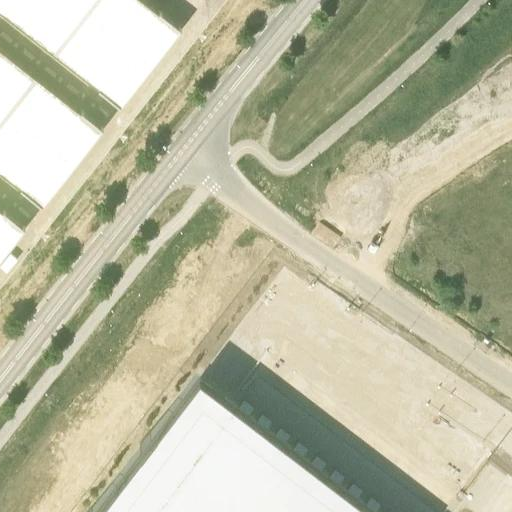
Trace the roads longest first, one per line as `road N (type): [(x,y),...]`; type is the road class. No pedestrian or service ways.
road 1 (unclassified): [(511,386),(267,220),(181,149)]
road 2 (tertiary): [(0,376),(181,149)]
road 3 (tertiary): [(181,149),(302,0)]
